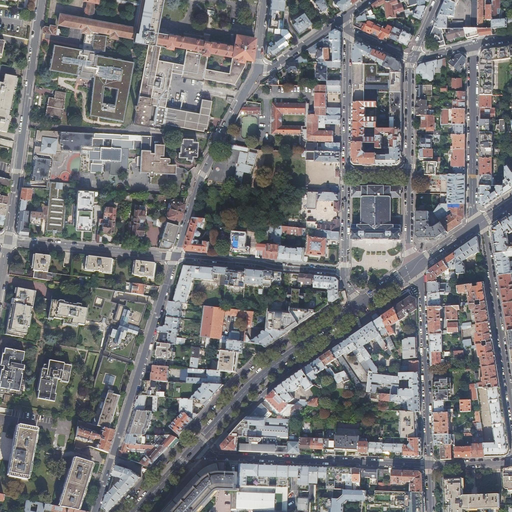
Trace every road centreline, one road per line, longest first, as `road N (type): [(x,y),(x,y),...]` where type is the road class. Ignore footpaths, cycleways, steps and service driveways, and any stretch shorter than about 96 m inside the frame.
road 1 (residential): [(340,318),(323,315),(256,362),(118,511)]
road 2 (residential): [(174,255),(95,511)]
road 3 (residential): [(41,0),(8,239)]
road 4 (residential): [(429,465),(218,457),(194,446)]
road 5 (residential): [(256,69),(202,174),(174,255)]
road 6 (residential): [(417,264),(429,465)]
road 7 (residential): [(511,410),(478,224)]
road 8 (residential): [(472,44),(478,224)]
road 9 (residential): [(174,255),(345,271)]
road 10 (residential): [(229,407),(247,409),(351,328),(355,308)]
road 11 (residential): [(174,255),(8,239)]
road 12 (secondary): [(229,407),(340,318)]
road 13 (residential): [(348,30),(344,171)]
